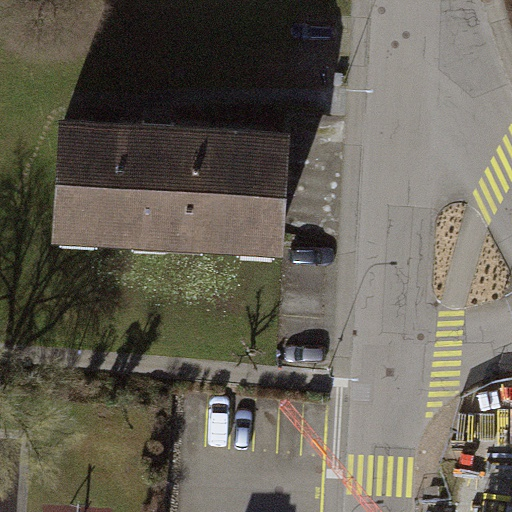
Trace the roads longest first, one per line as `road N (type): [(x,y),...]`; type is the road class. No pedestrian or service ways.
road 1 (residential): [(412,48),(393,388)]
road 2 (residential): [(412,48),(511,192)]
road 3 (residential): [(393,388),(511,331)]
road 4 (residential): [(393,388),(384,511)]
